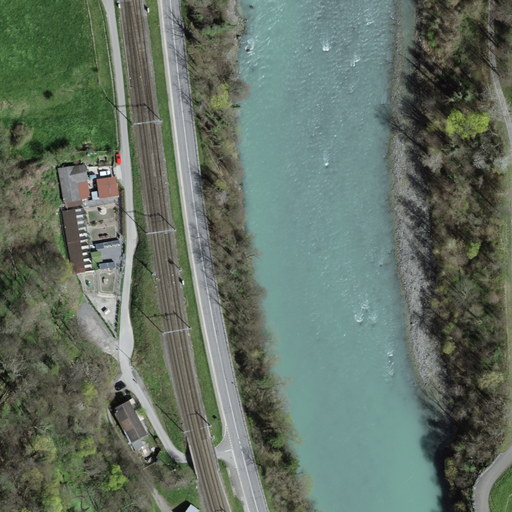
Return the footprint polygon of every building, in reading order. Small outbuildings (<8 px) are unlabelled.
[(86,164),(59,168),(65,202),(83,200),(80,181),(89,180),(86,164)] [(115,180),(96,182),(98,198),(117,195),(115,180)] [(77,209),(64,211),(74,274),(88,272),(77,209)] [(119,240),(97,244),(98,250),(120,246),(119,240)] [(116,261),(100,263),(101,269),(117,267),(116,261)] [(145,434),(129,403),(116,411),(132,441),(145,434)]
